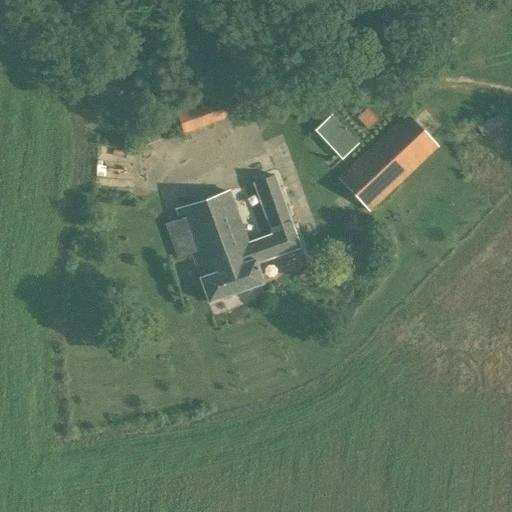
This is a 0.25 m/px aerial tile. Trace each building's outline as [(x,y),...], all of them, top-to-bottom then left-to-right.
[(183,134),(264,104),(253,74),(172,104),(183,134)] [(359,118),(370,128),(377,120),(367,110),(359,118)] [(340,159),(357,144),(330,115),(314,131),(340,159)] [(369,211),(436,148),(403,116),(337,177),(369,211)] [(255,264),(298,249),(272,177),(252,184),(270,235),(247,243),(229,191),(175,210),(198,276),(207,303),(262,283),(255,264)]
